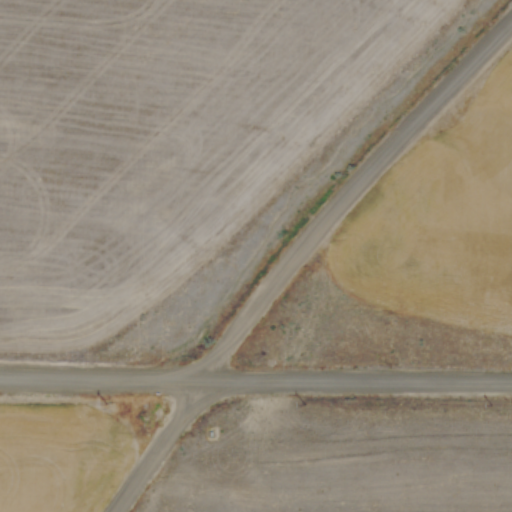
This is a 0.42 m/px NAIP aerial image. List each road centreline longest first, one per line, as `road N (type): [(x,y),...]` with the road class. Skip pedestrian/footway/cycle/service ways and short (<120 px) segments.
road 1 (residential): [(103,511),(279,263),(511,9)]
road 2 (residential): [(511,377),(0,373)]
